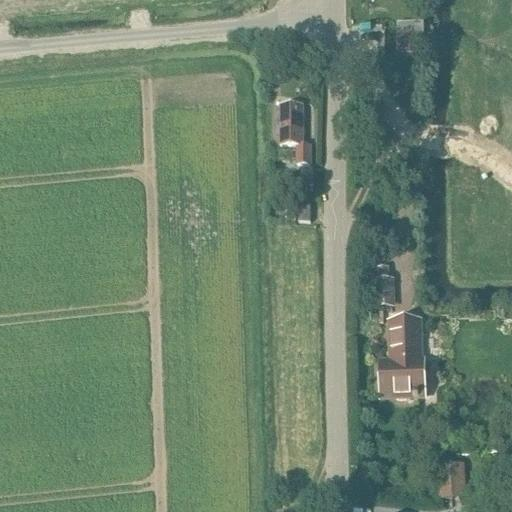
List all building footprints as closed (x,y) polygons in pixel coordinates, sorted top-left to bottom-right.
[(396,36),(396,55),(422,55),(422,36),(396,36)] [(262,43),(263,52),(263,58),(283,57),(282,44),(273,44),(273,42),(262,43)] [(303,147),(303,107),(280,107),(280,147),(296,147),(297,166),(310,166),(310,147),(303,147)] [(310,225),(310,209),(298,209),(298,225),(310,225)] [(372,283),(369,283),(369,309),(390,309),(389,282),(388,282),(387,281),(387,270),(371,270),(372,283)] [(381,364),(379,364),(380,400),(381,400),(381,399),(395,399),(398,401),(406,401),(409,398),(413,398),(413,401),(418,400),(418,398),(423,398),(423,399),(424,399),(423,355),(422,355),(422,356),(419,356),(419,324),(390,325),(391,365),(381,366),(381,364)] [(511,462),(496,463),(497,484),(511,483),(511,462)] [(463,468),(439,469),(440,501),(464,500),(463,468)]
